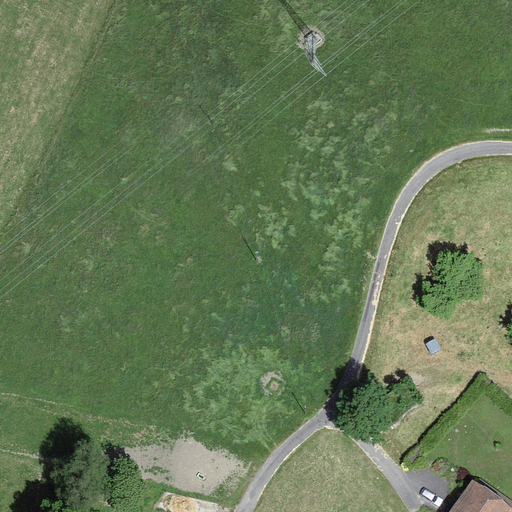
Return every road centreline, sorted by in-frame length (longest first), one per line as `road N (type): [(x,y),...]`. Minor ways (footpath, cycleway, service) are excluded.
road 1 (residential): [(511,149),(470,149),(438,164),(407,193),(347,393),(334,413)]
road 2 (residential): [(334,413),(290,445),(245,511)]
